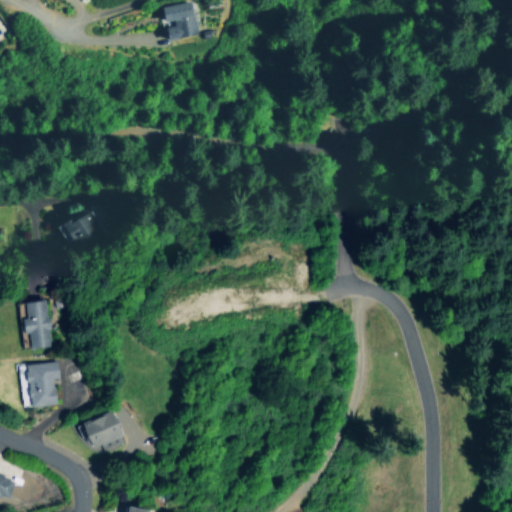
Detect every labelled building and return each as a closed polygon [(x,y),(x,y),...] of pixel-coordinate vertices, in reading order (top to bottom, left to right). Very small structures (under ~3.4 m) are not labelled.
[(181,0),(157,4),(160,22),(161,22),(164,39),(193,34),(188,0),(181,0)] [(102,232),(86,206),(56,226),(72,251),(102,232)] [(26,345),(47,344),(43,298),(20,300),(22,316),(18,317),(19,331),(24,331),(26,345)] [(19,404),(51,403),(49,376),(54,376),(53,359),(16,362),(19,404)] [(84,446),(95,440),(99,448),(119,439),(104,407),(73,422),(84,446)] [(0,497),(3,498),(11,475),(0,471),(0,497)]
